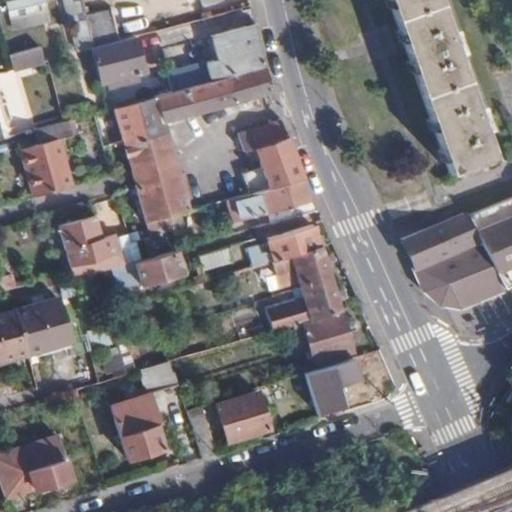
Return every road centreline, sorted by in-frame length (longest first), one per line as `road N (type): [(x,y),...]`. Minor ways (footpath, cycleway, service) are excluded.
road 1 (secondary): [(285,0),(314,109),(430,373)]
road 2 (residential): [(125,511),(442,403)]
road 3 (unknown): [(287,6),(155,36)]
